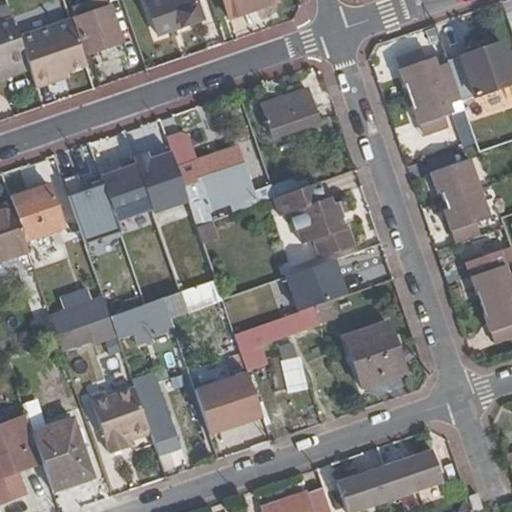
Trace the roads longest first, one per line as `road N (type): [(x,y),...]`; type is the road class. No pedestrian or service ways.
road 1 (residential): [(464,396),(338,31)]
road 2 (residential): [(338,31),(0,147)]
road 3 (residential): [(134,511),(464,396)]
road 4 (unknown): [(498,511),(464,396)]
